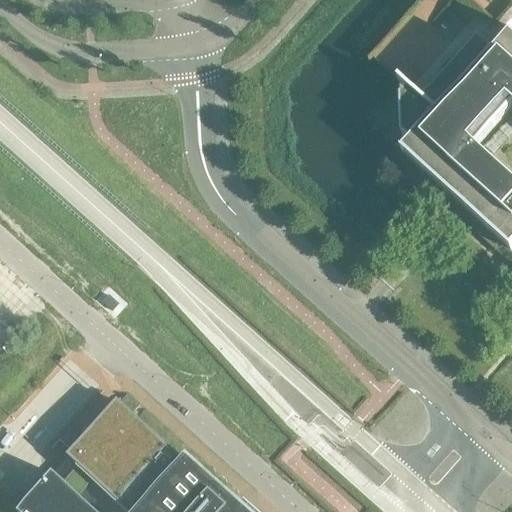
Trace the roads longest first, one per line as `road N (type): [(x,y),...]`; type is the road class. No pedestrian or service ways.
road 1 (unclassified): [(0,239),(300,511)]
road 2 (unclassified): [(356,322),(218,195),(204,168),(194,46)]
road 3 (tertiary): [(0,3),(37,35),(75,53),(194,46)]
road 4 (unclassified): [(511,461),(356,322)]
road 5 (unclassified): [(356,322),(442,226)]
